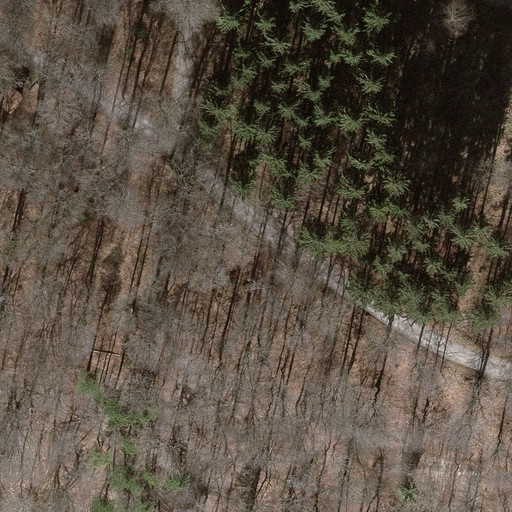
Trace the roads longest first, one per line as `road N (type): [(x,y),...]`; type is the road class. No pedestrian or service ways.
road 1 (track): [(511,369),(424,335),(359,295),(181,152)]
road 2 (track): [(157,135),(0,29)]
road 3 (track): [(208,0),(193,16),(178,86),(181,152)]
